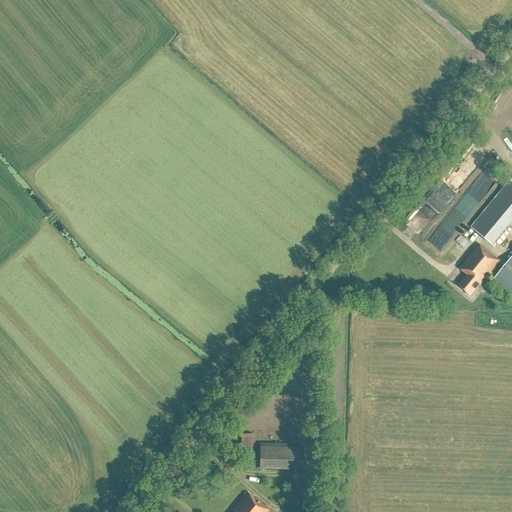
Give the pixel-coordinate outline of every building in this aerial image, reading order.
[(487,214),(474,230),(492,245),(505,229),(487,214)] [(480,286),(500,261),(480,245),(460,269),(467,275),(458,286),(471,296),(480,285),(480,286)] [(511,257),(493,281),(511,296),(511,257)] [(252,452),(254,435),(242,434),(241,451),(252,452)] [(260,444),(259,470),(301,470),(301,445),(281,444),(279,444),(272,443),(271,444),(260,444)] [(250,465),(251,455),(242,455),(241,464),(250,465)] [(266,511),(268,510),(247,493),(232,510),(234,511),(266,511)]
